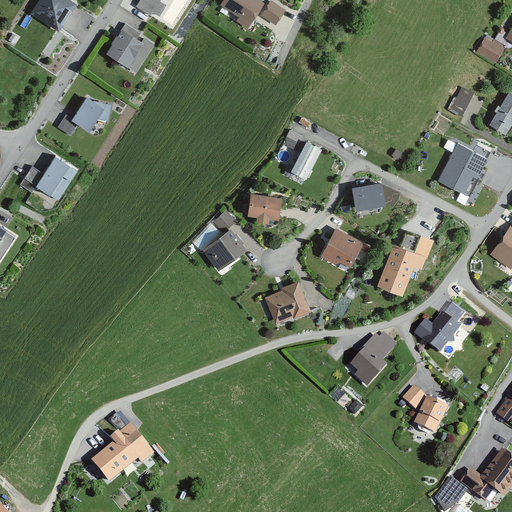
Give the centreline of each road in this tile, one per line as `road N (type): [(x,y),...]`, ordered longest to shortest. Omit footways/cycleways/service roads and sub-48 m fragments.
road 1 (residential): [(47,511),(83,432),(102,412),(282,342),(400,320),(454,274)]
road 2 (residential): [(278,260),(361,164),(484,228)]
road 3 (residential): [(118,0),(0,178)]
